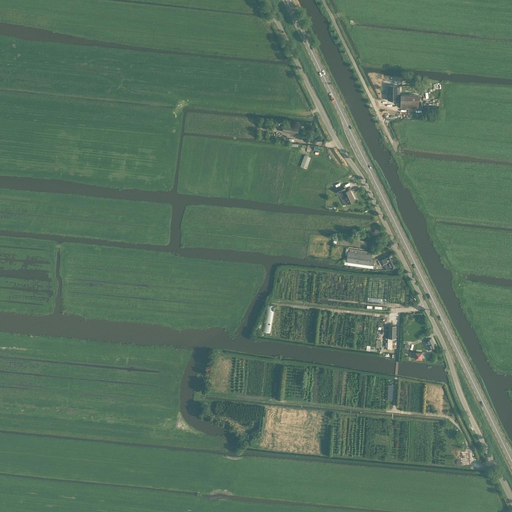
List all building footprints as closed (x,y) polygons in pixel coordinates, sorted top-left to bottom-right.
[(398,89),(389,89),(389,104),(398,104),(398,102),(400,102),(400,96),(400,94),(398,94),(398,89)] [(419,111),(419,89),(400,89),(400,91),(400,94),(400,96),(400,102),(400,111),(419,111)] [(299,129),(291,128),(284,127),(283,133),(290,134),(298,135),(299,129)] [(307,170),(311,159),(305,157),(301,168),(307,170)] [(336,190),(339,196),(342,194),(346,200),(343,201),(346,207),(356,202),(350,191),(346,193),(343,186),(336,190)] [(389,247),(377,253),(381,259),(392,254),(389,247)] [(345,263),(344,266),(370,270),(371,267),(374,267),(375,262),(371,261),(373,252),(369,252),(369,253),(350,251),(350,253),(348,253),(347,263),(345,263)] [(391,254),(379,260),(383,267),(385,266),(387,272),(392,272),(398,269),(395,263),(391,254)] [(271,336),(275,305),(268,304),(264,335),(271,336)] [(395,340),(396,340),(396,328),(388,327),(388,340),(392,340),(392,350),(394,350),(395,340)] [(437,351),(433,342),(426,345),(430,354),(437,351)]
